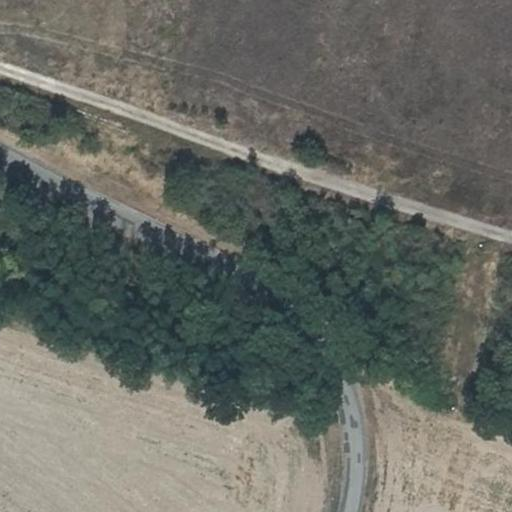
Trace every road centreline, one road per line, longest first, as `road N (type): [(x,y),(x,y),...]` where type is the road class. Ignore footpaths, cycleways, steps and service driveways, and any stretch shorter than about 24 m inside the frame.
road 1 (unclassified): [(0,154),(273,283),(323,336),(358,431),(343,511)]
road 2 (track): [(0,63),(511,246)]
